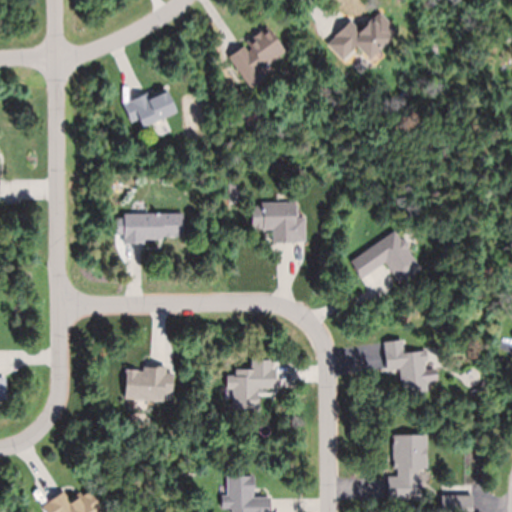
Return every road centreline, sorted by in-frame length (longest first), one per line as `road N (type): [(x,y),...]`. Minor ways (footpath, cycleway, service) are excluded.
road 1 (residential): [(0,448),(34,436),(58,384),(55,0)]
road 2 (residential): [(327,511),(326,363),(305,321),(267,305),(59,306)]
road 3 (residential): [(56,58),(109,45),(183,0)]
